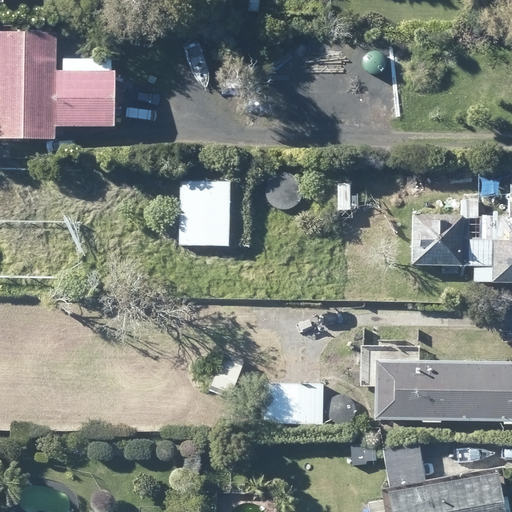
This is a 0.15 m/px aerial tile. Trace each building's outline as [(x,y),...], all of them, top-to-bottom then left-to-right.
[(54,72),(55,52),(55,34),(0,32),(0,140),(10,140),(54,141),(54,127),(112,128),(112,124),(113,73),(110,73),(110,60),(73,59),(63,59),(61,59),(61,72),(54,72)] [(299,209),(298,176),(268,177),(269,211),(299,209)] [(247,184),(177,182),(175,247),(246,248),(247,184)] [(459,218),(409,218),(408,267),(470,267),(469,284),(511,284),(511,196),(506,197),(506,220),(475,219),(475,202),(459,202),(459,218)] [(103,370),(102,341),(70,342),(70,371),(103,370)] [(511,362),(419,362),(378,361),(374,361),(374,397),(373,419),(511,421),(511,362)] [(240,395),(239,366),(179,368),(180,398),(240,395)] [(284,384),(260,383),(261,424),(323,424),(322,383),(317,384),(284,384)] [(327,386),(327,427),(348,427),(349,387),(327,386)] [(506,487),(502,467),(425,481),(418,442),(381,449),(388,487),(376,489),(379,511),(510,511),(507,494),(506,487)]
